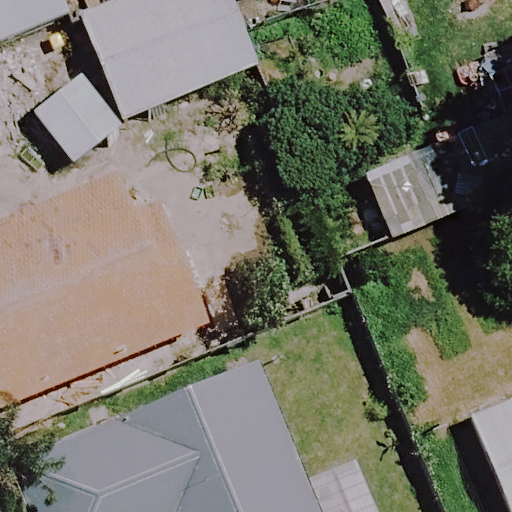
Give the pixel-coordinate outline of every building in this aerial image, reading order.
[(0,0),(0,49),(59,25),(49,0),(0,0)] [(141,0),(69,25),(106,130),(164,110),(246,82),(218,0),(141,0)] [(511,195),(511,113),(364,169),(391,241),(511,195)] [(125,348),(99,291),(38,319),(64,376),(125,348)] [(295,511),(244,377),(1,470),(17,511),(295,511)] [(511,511),(511,405),(462,426),(496,511),(511,511)]
